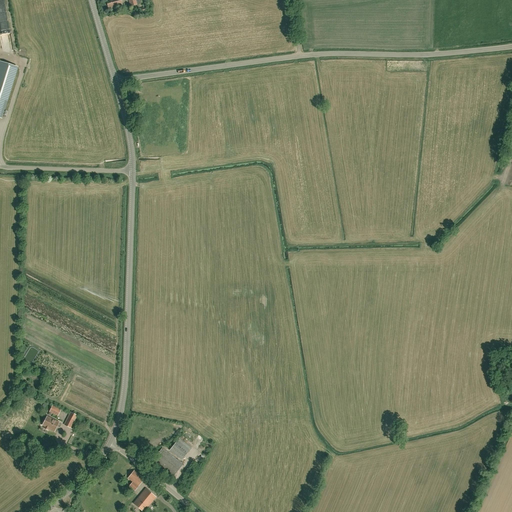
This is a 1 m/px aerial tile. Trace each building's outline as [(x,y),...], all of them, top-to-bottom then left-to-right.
[(122,5),(120,0),(108,0),(106,1),(108,9),(122,5)] [(143,6),(143,8),(139,9),(140,13),(148,11),(147,7),(146,5),(143,6)] [(18,67),(0,61),(0,118),(2,119),(18,67)] [(49,412),(48,415),(50,416),(52,413),(58,417),(61,410),(52,405),(49,412)] [(70,412),(64,425),(71,428),(77,416),(70,412)] [(59,423),(47,416),(42,425),(45,427),(44,428),(48,430),(48,429),(54,431),(59,423)] [(189,450),(177,441),(170,451),(173,453),(182,460),(189,450)] [(162,448),(160,451),(153,460),(174,476),(183,464),(162,448)] [(144,479),(134,470),(128,478),(132,482),(129,486),(135,491),(144,479)] [(146,489),(139,497),(133,504),(143,511),(156,497),(146,489)]
